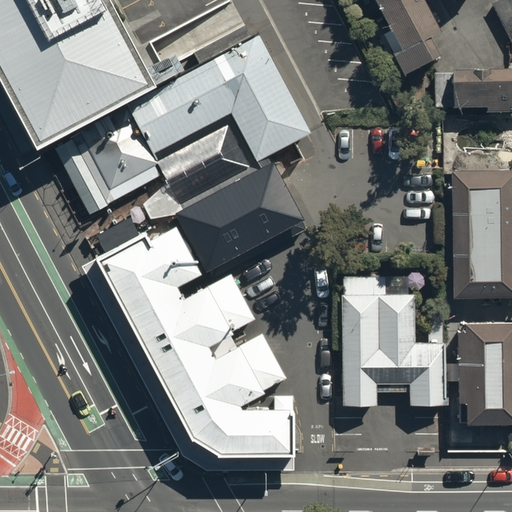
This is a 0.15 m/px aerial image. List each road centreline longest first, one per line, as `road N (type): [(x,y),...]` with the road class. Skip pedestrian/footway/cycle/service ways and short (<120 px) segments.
road 1 (secondary): [(20,268),(149,511)]
road 2 (primary): [(0,461),(26,413),(31,363),(20,268)]
